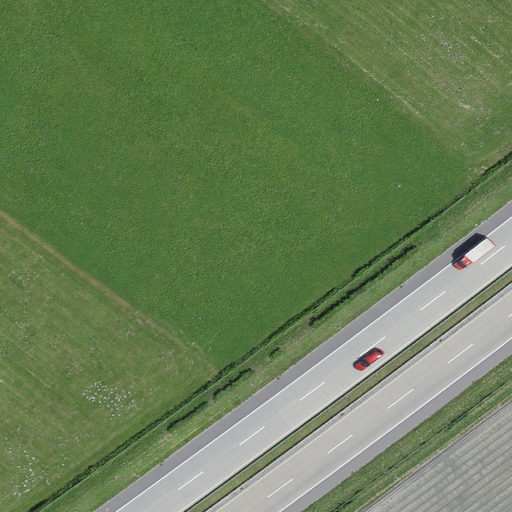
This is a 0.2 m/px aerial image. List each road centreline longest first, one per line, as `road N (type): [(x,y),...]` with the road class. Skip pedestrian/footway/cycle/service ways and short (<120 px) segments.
road 1 (motorway): [(511,241),(143,511)]
road 2 (motorway): [(241,511),(511,313)]
